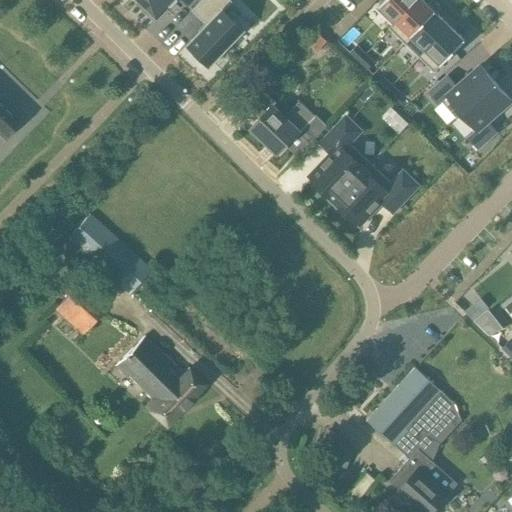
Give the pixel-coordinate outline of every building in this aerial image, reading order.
[(141,0),(139,2),(156,19),(174,0),(180,0),(187,6),(192,0),(141,0)] [(207,24),(186,46),(206,66),(241,29),(222,11),(231,2),(228,0),(201,0),(191,10),(203,22),(204,21),(207,24)] [(385,0),(377,9),(393,25),(394,25),(418,0),(385,0)] [(393,25),(390,28),(405,43),(436,11),(424,0),(418,0),(394,25),(393,25)] [(436,11),(405,43),(420,57),(450,25),(436,11)] [(450,25),(420,57),(435,72),(466,40),(465,39),(450,25)] [(359,61),(366,54),(357,45),(350,53),(359,61)] [(375,62),(366,54),(359,61),(368,70),(375,62)] [(449,76),(429,93),(439,104),(442,101),(457,118),(461,115),(460,115),(496,83),(481,65),(457,86),(449,76)] [(386,93),(392,85),(384,77),(377,84),(386,93)] [(496,83),(460,115),(461,115),(475,131),(468,137),(478,148),(498,131),(489,121),(511,101),(496,83)] [(401,94),(392,85),(386,93),(394,101),(401,94)] [(267,94),(252,110),(261,118),(252,127),(279,153),(288,144),(300,155),(327,127),(300,101),(285,117),(273,106),(276,102),(267,94)] [(0,141),(19,122),(10,114),(6,117),(0,111),(0,141)] [(335,201),(371,163),(350,143),(361,131),(346,117),(329,136),(322,143),(332,153),(310,176),(335,201)] [(392,184),(371,163),(335,201),(361,225),(383,202),(393,212),(418,186),(404,172),(392,184)] [(148,267),(90,214),(67,239),(125,292),(148,267)] [(78,287),(55,309),(81,335),(104,313),(78,287)] [(474,321),(488,310),(489,309),(481,298),(464,311),(474,321)] [(503,329),(488,310),(474,321),(489,335),(503,329)] [(182,370),(144,333),(116,363),(128,374),(129,372),(152,394),(144,403),(166,424),(207,382),(187,364),(182,370)] [(511,357),(511,355),(511,342),(510,341),(503,348),(511,357)] [(417,367),(370,419),(395,442),(409,427),(421,438),(422,436),(439,445),(462,420),(455,403),(455,402),(454,403),(417,369),(418,368),(417,367)] [(317,449),(347,464),(356,447),(327,432),(317,449)] [(404,462),(390,478),(399,486),(398,488),(425,511),(430,511),(449,491),(458,481),(435,460),(419,446),(404,462)]
